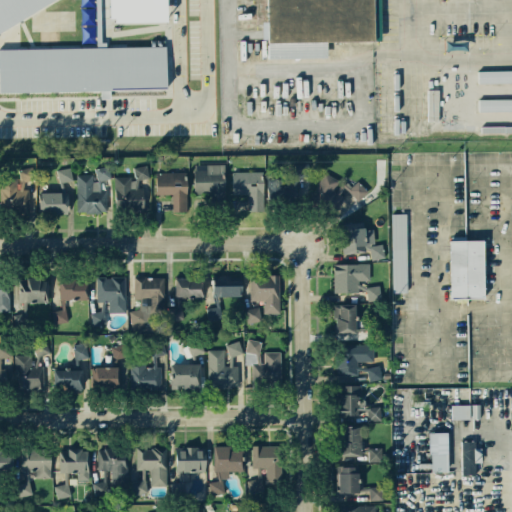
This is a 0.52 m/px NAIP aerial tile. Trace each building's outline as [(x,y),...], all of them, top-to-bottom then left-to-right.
[(0,0),(0,28),(54,0),(0,0)] [(109,0),(110,23),(169,21),(168,0),(109,0)] [(380,40),(379,0),(266,0),(267,56),(326,55),(325,41),(380,40)] [(115,44),(0,45),(0,93),(162,90),(161,35),(115,36),(115,44)] [(511,84),(478,84),(478,70),(511,69),(511,84)] [(511,112),(477,112),(477,99),(511,98),(511,112)] [(209,192),(209,201),(226,201),(225,163),(194,164),(194,192),(209,192)] [(294,164),(296,177),(310,175),(309,163),(294,164)] [(114,176),(115,211),(146,210),(145,187),(138,187),(138,178),(148,178),(148,165),(133,166),(134,175),(114,176)] [(76,174),(77,212),(107,212),(107,190),(101,190),(101,178),(109,178),(109,166),(94,167),(94,173),(76,174)] [(72,181),(71,168),(58,168),(59,181),(72,181)] [(188,210),(187,171),(156,172),(156,194),(172,194),(173,211),(188,210)] [(261,171),(232,171),(232,193),(243,193),(244,207),(264,207),(264,179),(261,179),(261,171)] [(336,211),(345,191),(361,199),(367,188),(355,182),(352,187),(323,172),(311,198),(336,211)] [(0,208),(29,210),(30,190),(17,189),(18,178),(0,177),(0,198),(0,208)] [(65,213),(65,191),(39,192),(40,213),(65,213)] [(407,213),(392,213),(393,292),(408,292),(407,213)] [(341,252),(371,251),(371,258),(384,258),(383,243),(375,244),(374,229),(364,229),(364,223),(340,224),(341,252)] [(449,299),(484,299),(484,240),(449,240),(449,299)] [(371,280),(370,263),(334,264),(334,292),(358,292),(358,280),(371,280)] [(263,313),(280,313),(279,274),(249,274),(249,300),(263,300),(263,313)] [(127,312),(126,275),(96,276),(97,301),(109,301),(109,312),(127,312)] [(241,275),(213,276),(213,296),(242,295),(241,275)] [(165,276),(134,276),(134,298),(140,298),(140,309),(130,309),(130,329),(144,329),(144,321),(150,321),(150,313),(167,313),(167,320),(183,320),(183,307),(165,307),(165,276)] [(17,279),(18,303),(49,301),(48,278),(17,279)] [(174,279),(175,297),(204,296),(203,278),(174,279)] [(0,311),(10,312),(10,280),(0,279),(0,311)] [(89,298),(88,279),(58,280),(59,299),(89,298)] [(368,301),(382,299),(380,284),(366,286),(368,301)] [(334,303),(334,332),(356,333),(357,304),(334,303)] [(222,319),(219,305),(207,308),(209,321),(222,319)] [(262,320),(260,306),(244,308),(246,323),(262,320)] [(52,310),(54,324),(68,321),(65,308),(52,310)] [(107,323),(105,310),(91,312),(92,325),(107,323)] [(242,352),(239,340),(226,344),(229,356),(242,352)] [(281,351),(261,351),(261,340),(246,340),(246,364),(252,364),(252,381),(281,381),(281,351)] [(130,389),(162,389),(161,366),(157,366),(157,355),(164,355),(164,341),(150,341),(150,366),(145,366),(145,360),(130,360),(130,389)] [(86,342),(73,343),(74,359),(87,358),(86,342)] [(44,364),(39,364),(38,354),(48,354),(48,343),(34,344),(34,353),(15,354),(15,390),(44,390),(44,364)] [(357,374),(357,361),(374,360),(374,343),(336,344),(336,375),(357,374)] [(111,347),(113,358),(125,355),(122,344),(111,347)] [(224,349),(208,349),(208,387),(238,387),(239,365),(224,365),(224,349)] [(170,363),(170,389),(201,389),(202,364),(170,363)] [(369,381),(382,378),(380,364),(366,367),(369,381)] [(93,387),(121,386),(120,366),(92,367),(93,387)] [(83,388),(83,368),(53,369),(53,389),(83,388)] [(336,384),(335,415),(358,416),(358,409),(363,409),(364,385),(336,384)] [(452,418),(481,418),(481,404),(451,404),(452,418)] [(367,407),(368,421),(382,419),(380,406),(367,407)] [(331,437),(332,455),(363,454),(362,427),(336,428),(336,437),(331,437)] [(430,471),(450,471),(449,432),(429,432),(430,471)] [(462,474),(481,473),(480,449),(475,449),(475,440),(461,441),(462,474)] [(242,449),(230,449),(230,445),(214,445),(214,478),(229,478),(229,470),(242,470),(242,449)] [(280,445),(252,445),(251,467),(266,467),(266,484),(279,484),(280,445)] [(136,448),(136,469),(150,469),(150,486),(168,485),(167,447),(136,448)] [(206,471),(205,447),(175,448),(175,472),(206,471)] [(36,477),(51,477),(52,449),(20,448),(20,470),(36,470),(36,477)] [(77,479),(89,479),(90,449),(59,448),(59,472),(77,472),(77,479)] [(98,448),(97,469),(104,469),(103,482),(94,481),(93,494),(108,494),(109,486),(126,487),(127,448),(98,448)] [(369,461),(382,461),(382,448),(368,448),(369,461)] [(0,449),(0,469),(14,469),(14,449),(0,449)] [(337,493),(360,492),(360,466),(336,466),(337,493)] [(257,479),(248,479),(248,492),(263,492),(262,467),(257,468),(257,479)] [(30,470),(25,471),(26,483),(16,483),(16,495),(31,495),(30,470)] [(146,479),(132,481),(133,494),(147,493),(146,479)] [(208,481),(210,495),(224,493),(223,479),(208,481)] [(70,496),(68,483),(55,485),(57,498),(70,496)] [(369,500),(383,500),(383,486),(369,486),(369,500)]
